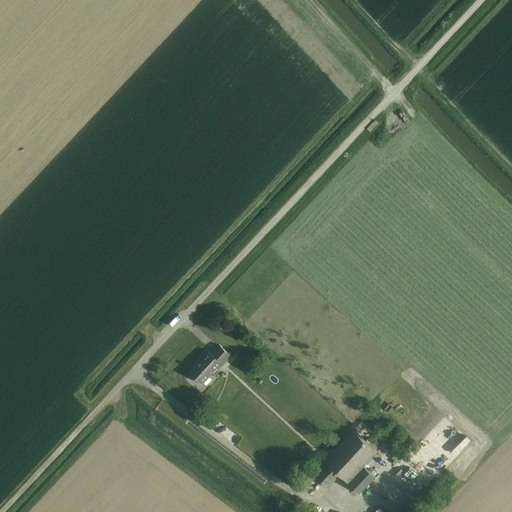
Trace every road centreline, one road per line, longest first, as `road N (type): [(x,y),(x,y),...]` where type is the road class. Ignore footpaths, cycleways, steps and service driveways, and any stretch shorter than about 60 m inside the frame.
road 1 (unclassified): [(2,511),(481,0)]
road 2 (track): [(311,0),(415,122)]
